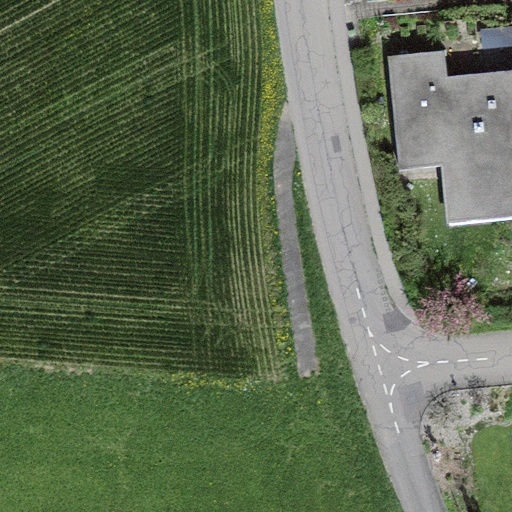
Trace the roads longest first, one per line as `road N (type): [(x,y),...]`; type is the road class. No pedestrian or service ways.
road 1 (unclassified): [(377,366),(327,152),(302,0)]
road 2 (unclassified): [(425,511),(377,366)]
road 3 (residential): [(511,354),(377,366)]
